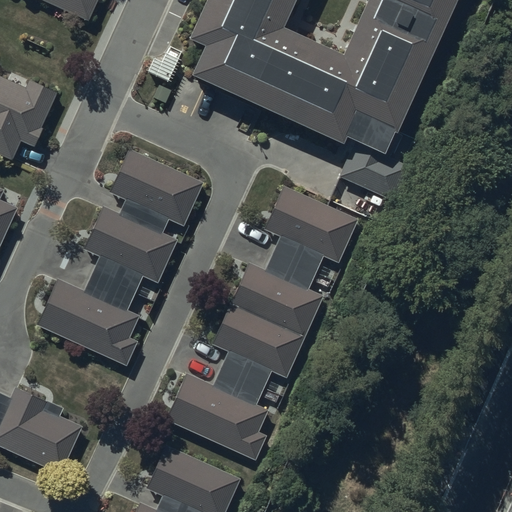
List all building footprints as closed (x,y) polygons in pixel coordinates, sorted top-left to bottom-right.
[(33,0),(85,22),(94,0),(33,0)] [(209,0),(186,51),(202,58),(189,87),(340,156),(343,149),(350,152),(382,167),(388,154),(409,111),(414,101),(459,0),(209,0)] [(0,159),(9,164),(19,144),(33,150),(59,95),(27,80),(23,90),(0,79),(0,159)] [(382,167),(350,152),(337,183),(372,197),(392,156),(388,154),(382,167)] [(56,285),(36,329),(124,371),(136,345),(128,343),(137,320),(126,316),(142,281),(156,288),(174,246),(161,241),(168,226),(182,232),(201,188),(128,155),(107,198),(123,204),(117,218),(102,212),(83,256),(99,263),(83,296),(56,285)] [(282,191),(263,233),(280,241),(265,275),(248,268),(212,349),(229,356),(213,390),(184,378),(163,425),(252,464),(263,440),(256,437),(265,415),(254,410),(269,375),(285,382),(321,301),(310,296),(324,265),(338,271),(359,225),(282,191)] [(0,245),(15,214),(0,206),(0,199),(2,196),(0,194),(0,245)] [(0,451),(59,479),(81,432),(59,422),(63,413),(15,392),(10,403),(0,398),(0,451)] [(226,511),(240,483),(167,450),(147,495),(162,502),(157,511),(152,511),(140,507),(137,511),(226,511)]
